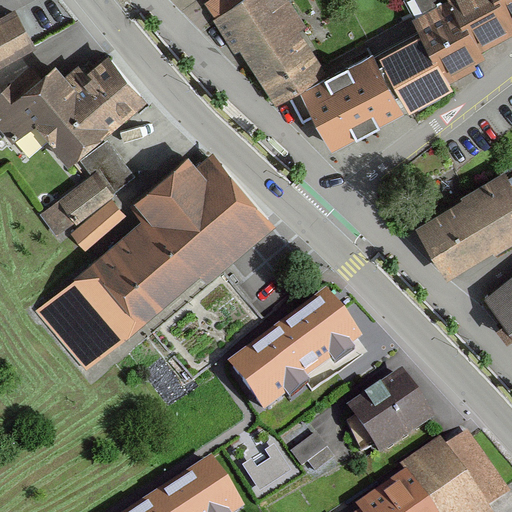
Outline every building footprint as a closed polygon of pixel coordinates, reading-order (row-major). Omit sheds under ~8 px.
[(207,0),(205,2),(215,16),(237,0),(207,0)] [(277,100),(312,74),(270,7),(280,0),(238,0),(213,19),(232,50),(242,44),(277,100)] [(417,30),(422,38),(441,72),(479,51),(475,45),(511,25),(507,18),(511,15),(511,0),(449,0),(451,3),(415,23),(418,29),(417,30)] [(0,60),(29,44),(11,13),(0,19),(0,60)] [(447,82),(441,72),(422,38),(382,59),(370,41),(343,56),(347,63),(377,119),(447,82)] [(34,121),(65,157),(139,96),(109,61),(86,80),(77,69),(62,82),(52,70),(38,82),(29,70),(0,94),(0,126),(12,140),(34,121)] [(320,69),(312,74),(277,100),(275,102),(282,114),(288,110),(301,132),(308,128),(316,142),(331,144),(377,119),(347,63),(323,76),(320,69)] [(260,212),(220,165),(202,180),(184,158),(136,200),(138,203),(135,206),(134,212),(147,227),(98,269),(94,264),(40,310),(84,362),(135,315),(136,317),(260,212)] [(61,204),(73,220),(109,193),(97,177),(61,204)] [(444,271),(511,230),(511,189),(506,179),(420,230),(444,271)] [(119,214),(109,202),(72,234),(82,246),(119,214)] [(511,334),(511,292),(509,289),(489,305),(511,334)] [(335,295),(243,363),(270,399),(362,331),(335,295)] [(377,453),(428,418),(400,378),(380,391),(379,389),(363,399),(365,401),(350,412),(377,453)] [(313,472),(331,458),(314,435),(290,454),(300,467),(305,462),(313,472)] [(431,511),(469,511),(501,490),(467,440),(445,455),(437,442),(400,467),(409,481),(431,511)] [(205,463),(131,511),(214,511),(230,501),(205,463)] [(431,511),(409,481),(364,511),(431,511)]
